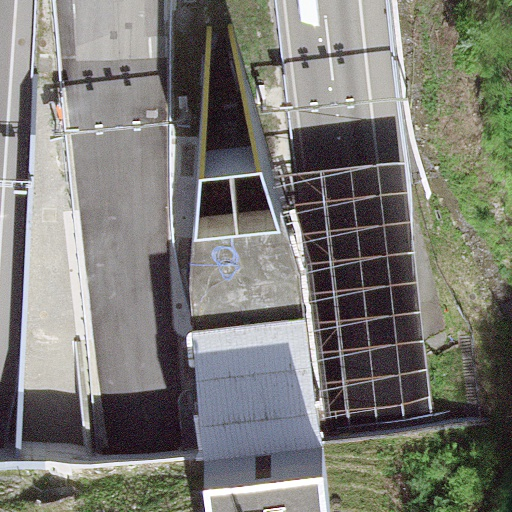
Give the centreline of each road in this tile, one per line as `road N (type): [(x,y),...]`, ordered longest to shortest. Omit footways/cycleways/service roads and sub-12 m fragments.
road 1 (motorway): [(395,511),(329,0)]
road 2 (motorway): [(110,0),(153,511)]
